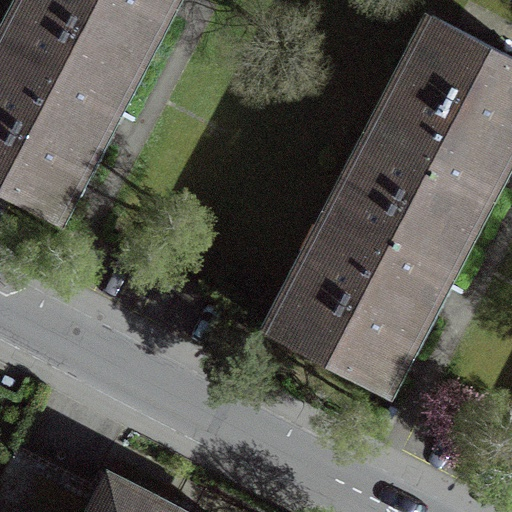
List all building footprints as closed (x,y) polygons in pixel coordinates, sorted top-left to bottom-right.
[(111,107),(137,57),(28,0),(21,0),(0,41),(0,185),(55,214),(97,134),(104,137),(111,124),(117,111),(111,107)] [(28,0),(137,57),(163,7),(170,11),(175,0),(28,0)] [(511,59),(432,18),(351,174),(465,233),(491,183),(498,186),(504,174),(511,160),(504,156),(511,141),(511,59)] [(465,233),(351,174),(272,327),(385,386),(425,310),(431,314),(439,300),(445,287),(439,283),(465,233)] [(90,511),(100,492),(15,448),(0,476),(0,511),(1,511),(90,511)] [(180,511),(109,475),(100,492),(90,511),(180,511)]
